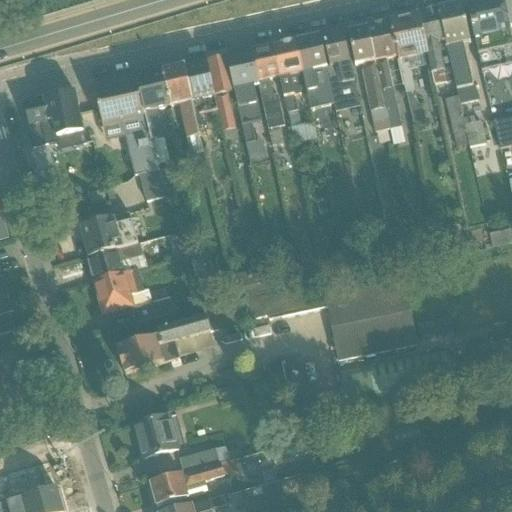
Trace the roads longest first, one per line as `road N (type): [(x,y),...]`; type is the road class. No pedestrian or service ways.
road 1 (residential): [(389,0),(0,90)]
road 2 (residential): [(0,127),(107,511)]
road 3 (secondary): [(175,0),(0,51)]
